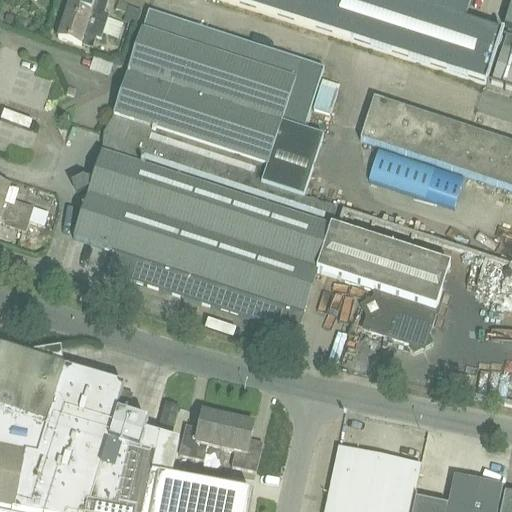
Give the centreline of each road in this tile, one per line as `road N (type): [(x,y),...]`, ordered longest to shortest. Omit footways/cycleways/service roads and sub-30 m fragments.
road 1 (unknown): [(148,0),(511,119)]
road 2 (unclassified): [(0,299),(312,390)]
road 3 (unclassified): [(312,390),(511,432)]
road 4 (unclassified): [(312,390),(285,511)]
